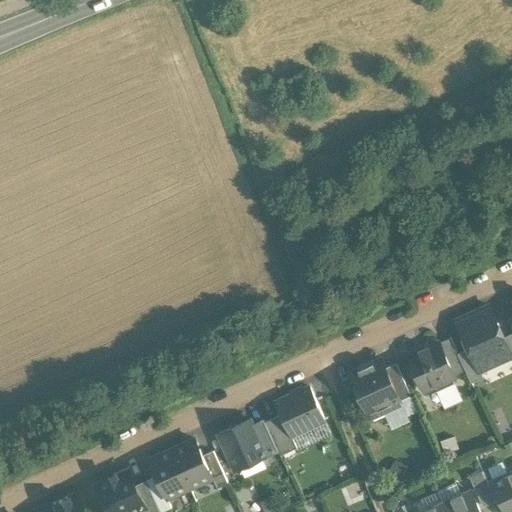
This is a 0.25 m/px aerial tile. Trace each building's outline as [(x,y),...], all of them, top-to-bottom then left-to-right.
[(488,306),(456,321),(469,349),(479,372),(480,371),(511,357),(503,338),(488,306)] [(511,334),(503,338),(511,357),(511,360),(511,334)] [(458,354),(450,338),(439,343),(454,376),(465,371),(458,354)] [(437,343),(429,341),(426,348),(408,356),(424,391),(435,386),(440,389),(450,385),(451,379),(455,377),(454,376),(439,343),(439,342),(437,343)] [(469,349),(458,354),(465,371),(471,383),(483,378),(480,371),(479,372),(469,349)] [(381,359),(350,373),(371,420),(402,406),(400,401),(385,368),(381,359)] [(411,396),(396,363),(385,368),(400,401),(411,396)] [(309,387),(276,402),(281,415),(291,436),(325,421),(309,387)] [(281,415),(264,422),(277,450),(279,455),(296,448),(291,436),(281,415)] [(250,420),(219,434),(235,469),(266,455),(253,426),(250,420)] [(264,421),(253,426),(266,455),(277,450),(264,422),(264,421)] [(202,456),(195,439),(172,449),(190,488),(212,478),(202,456)] [(172,449),(149,459),(157,476),(167,498),(190,488),(172,449)] [(213,451),(202,456),(212,478),(217,489),(228,484),(213,451)] [(127,469),(93,485),(105,511),(135,511),(144,508),(145,508),(135,486),(127,469)] [(488,485),(482,472),(470,478),(483,507),(495,502),(495,501),(488,485)] [(511,511),(511,472),(492,482),(502,504),(505,511),(511,511)] [(157,476),(146,481),(160,511),(162,511),(171,508),(167,499),(167,498),(157,476)] [(160,511),(146,481),(135,486),(145,508),(144,508),(145,511),(160,511)] [(502,504),(492,483),(488,485),(495,501),(495,502),(497,506),(502,504)] [(479,511),(470,492),(443,504),(446,511),(479,511)] [(79,511),(71,495),(46,507),(47,511),(79,511)]
